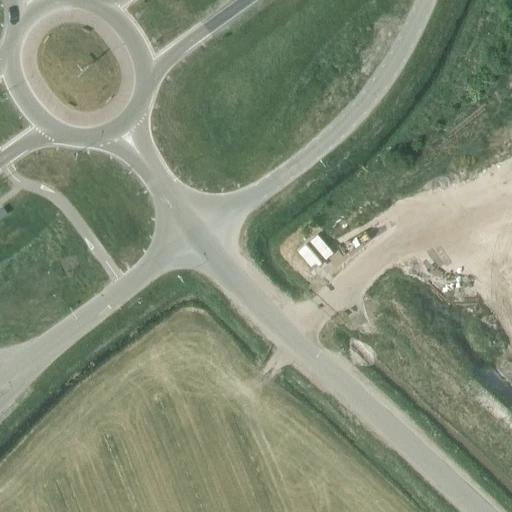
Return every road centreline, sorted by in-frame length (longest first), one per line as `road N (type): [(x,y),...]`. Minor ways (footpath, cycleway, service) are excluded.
road 1 (tertiary): [(482,511),(246,292),(202,236)]
road 2 (unclassified): [(202,236),(356,113),(424,0)]
road 3 (tertiary): [(0,378),(202,236)]
road 4 (tertiary): [(202,236),(120,128)]
road 5 (primary): [(145,74),(245,0)]
